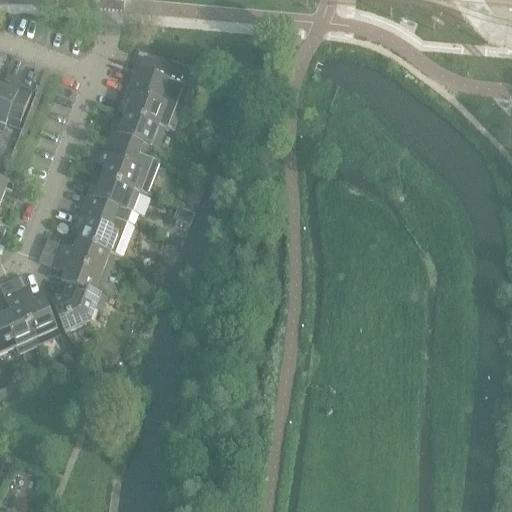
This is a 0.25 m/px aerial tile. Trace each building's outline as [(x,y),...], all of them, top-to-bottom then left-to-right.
[(126,115),(165,130),(175,135),(192,91),(183,88),(189,72),(168,64),(166,68),(144,59),(139,71),(137,70),(124,103),(130,105),(126,115)] [(0,88),(0,132),(3,134),(6,126),(18,131),(32,94),(10,86),(8,92),(0,88)] [(165,130),(126,115),(122,126),(116,124),(108,146),(145,160),(149,149),(157,152),(165,130)] [(140,194),(140,195),(148,198),(160,166),(145,160),(108,146),(100,167),(106,169),(102,180),(140,194)] [(83,210),(135,229),(139,218),(132,216),(140,195),(140,194),(102,180),(97,190),(91,188),(83,210)] [(0,206),(5,193),(11,195),(14,188),(0,182),(0,206)] [(77,244),(116,259),(116,257),(124,260),(135,229),(83,210),(75,231),(81,233),(77,244)] [(43,254),(108,279),(116,259),(77,244),(74,253),(47,243),(43,254)] [(61,285),(67,287),(67,286),(100,299),(108,279),(43,254),(39,266),(65,276),(61,285)] [(11,284),(39,347),(60,338),(43,300),(34,304),(22,279),(11,284)] [(0,289),(11,314),(2,318),(17,350),(16,351),(18,357),(39,347),(11,284),(0,288),(0,289)] [(67,286),(67,287),(63,299),(51,304),(65,336),(91,325),(95,312),(101,314),(106,301),(100,299),(67,286)] [(0,357),(16,351),(17,350),(2,318),(0,319),(0,357)]
